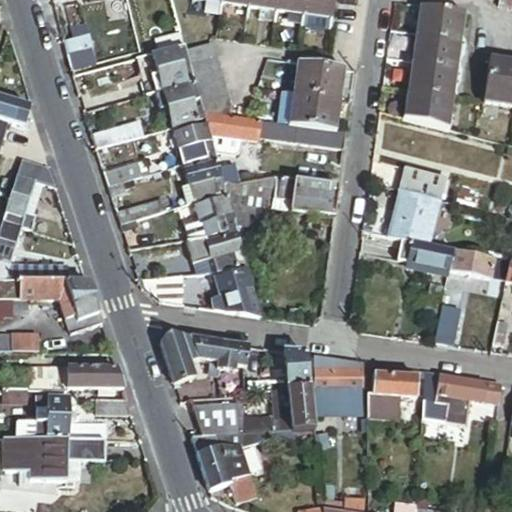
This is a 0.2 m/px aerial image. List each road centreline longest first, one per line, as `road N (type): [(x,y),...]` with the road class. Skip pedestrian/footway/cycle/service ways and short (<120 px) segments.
road 1 (residential): [(331,349),(379,0)]
road 2 (tertiary): [(129,325),(21,0)]
road 3 (residential): [(129,325),(147,321),(331,349)]
road 4 (tertiary): [(189,511),(129,325)]
road 5 (residential): [(331,349),(511,376)]
